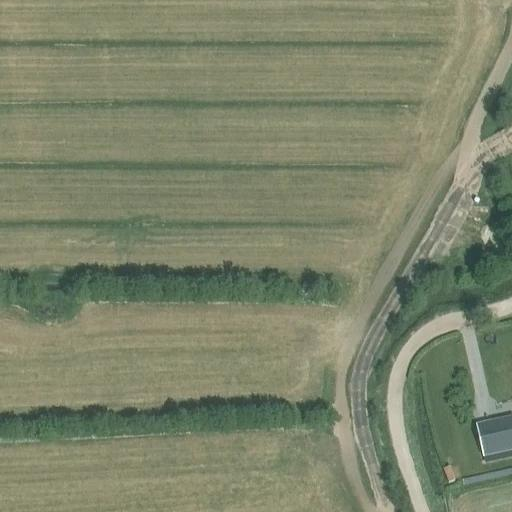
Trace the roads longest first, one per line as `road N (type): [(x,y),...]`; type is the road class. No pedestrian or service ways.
road 1 (unknown): [(383,511),(356,377),(450,208),(468,134),(511,44)]
road 2 (track): [(423,511),(400,441),(395,371),(416,337),(511,305)]
